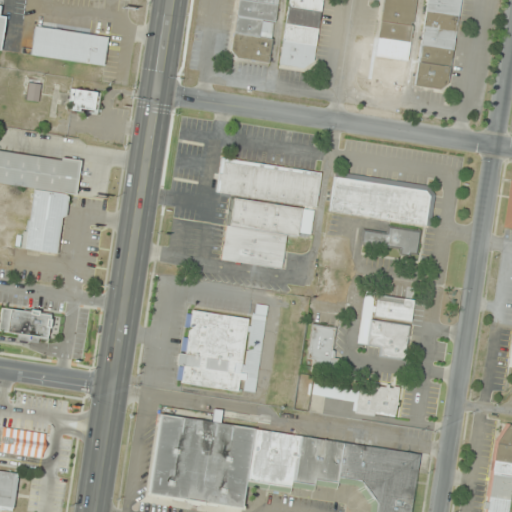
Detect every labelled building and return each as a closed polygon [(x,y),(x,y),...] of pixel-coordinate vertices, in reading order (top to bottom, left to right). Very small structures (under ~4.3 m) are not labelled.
[(278,0),(238,0),(230,57),(270,63),(278,0)] [(323,0),(289,0),(282,66),(314,70),(323,0)] [(417,0),(384,0),(380,39),(412,43),(417,0)] [(414,87),(448,91),(459,15),(425,10),(414,87)] [(105,66),(109,36),(34,26),(31,56),(105,66)] [(40,83),(28,83),(27,101),(39,101),(40,83)] [(98,92),(71,88),(68,109),(95,113),(98,92)] [(81,161),(0,151),(0,184),(33,188),(26,249),(59,253),(66,193),(77,194),(81,161)] [(317,207),(322,171),(221,158),(216,193),(317,207)] [(430,226),(435,186),(335,173),(330,212),(430,226)] [(222,261),(282,269),(287,234),(311,237),(314,209),(231,197),(222,261)] [(388,233),(365,231),(364,247),(419,252),(421,230),(389,227),(388,233)] [(410,323),(411,323),(414,299),(364,292),(357,344),(381,347),(379,357),(405,360),(410,323)] [(256,394),(268,305),(255,304),(253,319),(187,310),(177,383),(256,394)] [(0,306),(29,310),(29,308),(39,309),(38,312),(50,313),(49,317),(50,318),(49,327),(48,327),(46,338),(37,337),(36,342),(15,339),(16,334),(0,331),(0,306)] [(331,353),(333,327),(311,325),(308,361),(313,361),(312,371),(336,373),(337,353),(331,353)] [(355,401),(353,413),(395,419),(399,389),(371,385),(370,391),(314,383),(312,395),(355,401)] [(408,511),(417,453),(219,425),(221,411),(214,409),(212,421),(160,413),(148,496),(242,509),(245,486),(290,493),(290,488),(314,491),(314,486),(337,489),(338,483),(360,487),(358,499),(371,501),(369,511),(408,511)] [(509,511),(511,491),(511,424),(497,422),(483,511),(509,511)] [(1,426),(0,434),(0,451),(40,458),(41,454),(43,454),(45,438),(43,437),(44,433),(1,426)] [(0,470),(17,473),(11,511),(0,509),(0,470)]
